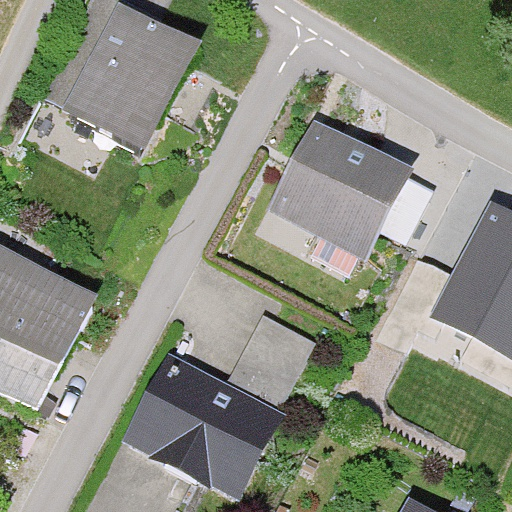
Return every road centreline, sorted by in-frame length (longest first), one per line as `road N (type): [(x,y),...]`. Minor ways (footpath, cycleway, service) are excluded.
road 1 (residential): [(32,511),(307,32)]
road 2 (residential): [(511,153),(307,32)]
